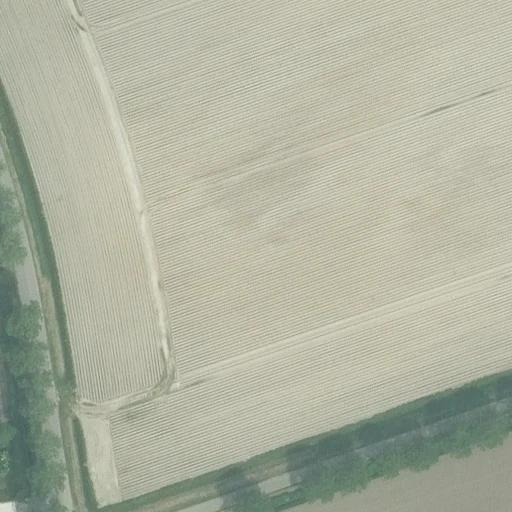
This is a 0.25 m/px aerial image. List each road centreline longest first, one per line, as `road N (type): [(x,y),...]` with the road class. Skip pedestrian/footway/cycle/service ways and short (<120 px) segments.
road 1 (unclassified): [(192,511),(511,403)]
road 2 (unclassified): [(65,511),(0,185)]
